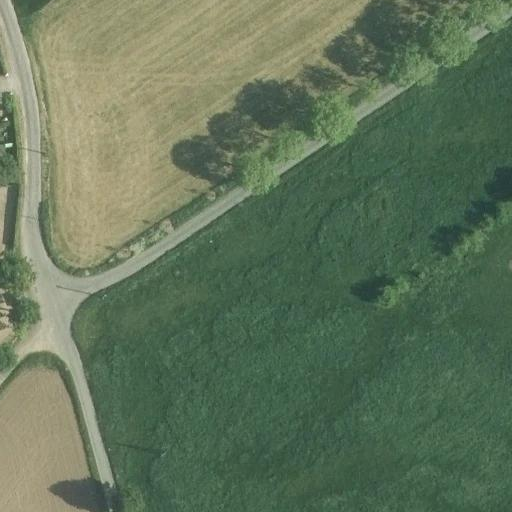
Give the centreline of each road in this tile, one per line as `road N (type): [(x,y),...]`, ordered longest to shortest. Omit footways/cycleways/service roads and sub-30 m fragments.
road 1 (track): [(511,11),(135,270),(56,308),(0,379)]
road 2 (unclassified): [(118,511),(78,362),(41,267),(38,144),(24,55),(3,0)]
